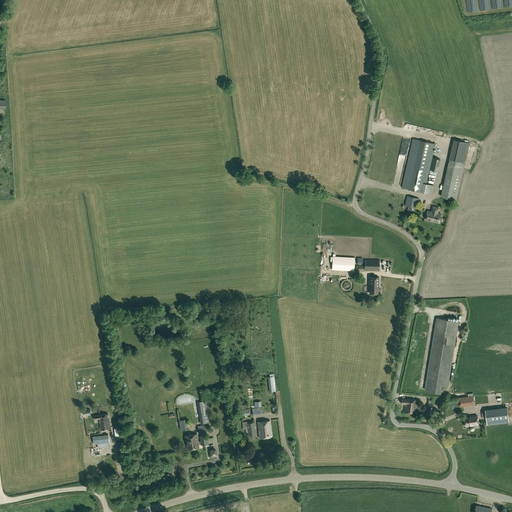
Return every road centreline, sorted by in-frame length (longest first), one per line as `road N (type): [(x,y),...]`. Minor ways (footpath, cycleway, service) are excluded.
road 1 (unclassified): [(452,485),(445,443),(391,415),(421,260),(410,236),(357,206),(383,56),(358,0)]
road 2 (unclassified): [(452,485),(313,477),(227,488),(145,511)]
road 3 (unclassified): [(106,511),(99,493),(85,488),(0,501)]
